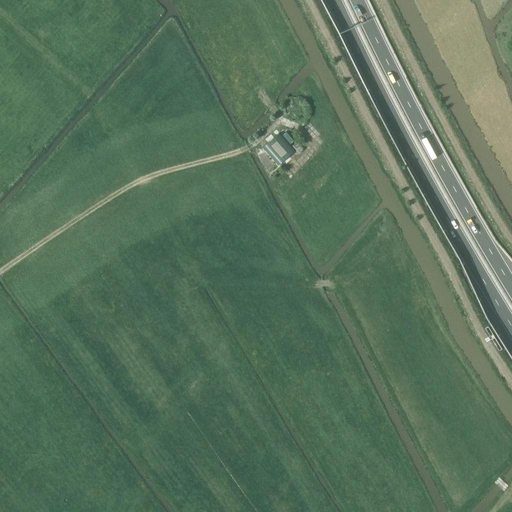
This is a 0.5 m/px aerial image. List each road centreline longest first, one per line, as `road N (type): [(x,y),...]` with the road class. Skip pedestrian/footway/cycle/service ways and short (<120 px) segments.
road 1 (trunk): [(333,0),(412,157),(511,327)]
road 2 (track): [(0,270),(142,178),(243,150),(280,120),(297,125)]
road 3 (trunk): [(511,287),(357,0)]
